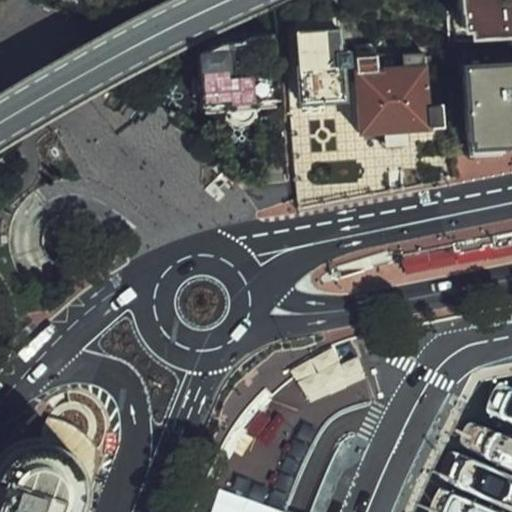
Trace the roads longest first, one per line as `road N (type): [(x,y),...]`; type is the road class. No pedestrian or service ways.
road 1 (primary): [(228,0),(0,122)]
road 2 (residential): [(511,336),(461,349),(431,375),(367,511)]
road 3 (secondary): [(134,493),(138,405),(127,384),(112,372),(81,367),(23,381)]
road 4 (secondary): [(401,220),(278,234),(202,255)]
road 5 (secondary): [(172,265),(98,305),(23,381)]
road 6 (secondary): [(134,493),(224,345)]
road 7 (secondary): [(264,291),(333,244),(401,220)]
road 8 (secondary): [(360,306),(511,276)]
road 9 (secondary): [(172,265),(153,300),(159,325),(186,348),(224,345)]
road 10 (secondary): [(236,336),(360,306)]
